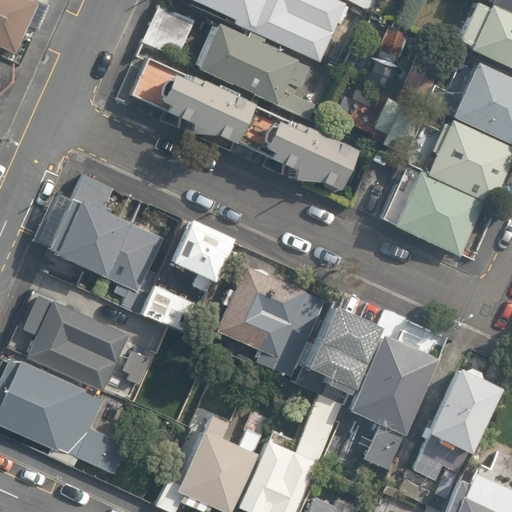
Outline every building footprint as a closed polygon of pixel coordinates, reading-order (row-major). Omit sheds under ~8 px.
[(30,1),(29,0),(0,0),(0,42),(9,47),(30,1)] [(337,1),(334,0),(186,0),(185,4),(312,59),(337,1)] [(511,16),(473,0),(453,47),(511,72),(511,16)] [(511,0),(473,0),(511,16),(511,0)] [(195,19),(161,3),(142,44),(177,60),(195,19)] [(293,55),(211,20),(191,66),(273,101),(293,55)] [(511,78),(469,60),(445,116),(511,144),(511,78)] [(248,104),(179,72),(162,109),(230,140),(248,104)] [(351,148),(282,119),(266,158),(334,187),(351,148)] [(508,151),(441,122),(420,170),(487,199),(508,151)] [(476,202),(409,173),(386,227),(453,255),(476,202)] [(156,235),(65,195),(42,247),(133,287),(156,235)] [(191,222),(172,264),(218,284),(237,242),(191,222)] [(316,295),(241,263),(212,329),(252,346),(247,357),(282,372),(316,295)] [(203,304),(155,283),(141,314),(189,335),(203,304)] [(128,330),(36,289),(19,326),(33,332),(24,352),(103,387),(128,330)] [(374,324),(322,302),(293,368),(345,391),(374,324)] [(431,355),(375,331),(342,407),(371,420),(355,455),(382,466),(431,355)] [(102,393),(5,350),(0,360),(0,421),(112,472),(127,438),(89,421),(102,393)] [(495,384),(450,363),(403,466),(427,477),(435,461),(455,470),(495,384)] [(161,416),(190,429),(202,401),(173,388),(161,416)] [(288,440),(265,431),(236,502),(258,511),(285,511),(333,398),(310,388),(288,440)] [(249,448),(196,425),(169,487),(223,510),(249,448)] [(511,511),(511,498),(456,474),(439,511),(511,511)] [(348,511),(305,492),(296,511),(348,511)]
